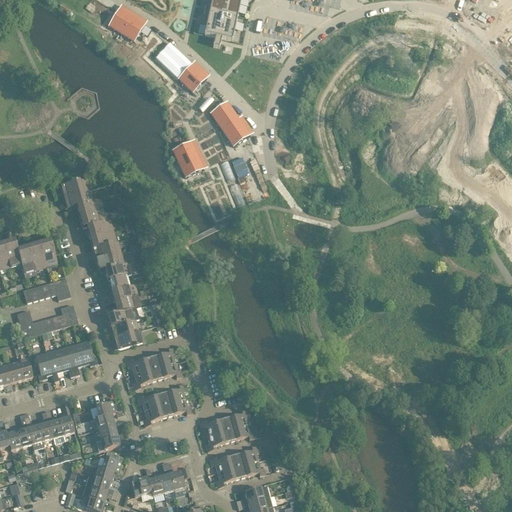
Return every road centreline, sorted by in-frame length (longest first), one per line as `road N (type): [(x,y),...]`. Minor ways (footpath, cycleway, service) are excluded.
road 1 (residential): [(511,64),(435,10),(397,4),(356,11),(326,27),(293,65),(275,107),(272,154)]
road 2 (unknown): [(319,308),(465,275)]
road 3 (residential): [(202,376),(191,340),(121,360),(112,375)]
road 4 (residential): [(231,511),(204,492),(188,429),(212,412)]
road 5 (residential): [(0,413),(107,384),(112,375)]
